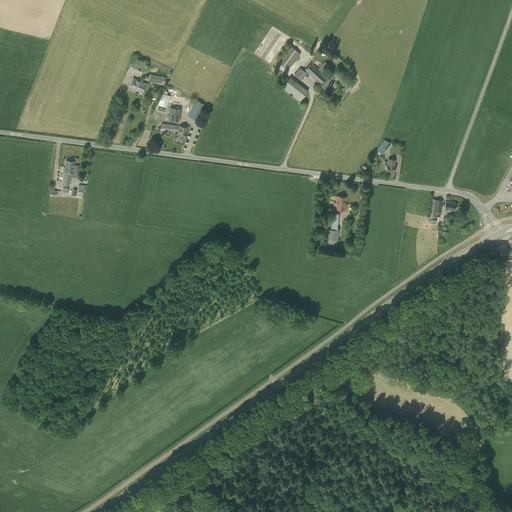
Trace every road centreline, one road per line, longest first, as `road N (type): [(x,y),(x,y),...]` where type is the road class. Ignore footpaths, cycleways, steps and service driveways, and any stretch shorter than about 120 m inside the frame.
road 1 (unclassified): [(497,236),(466,193),(0,132)]
road 2 (secondary): [(100,511),(497,236)]
road 3 (unclassified): [(123,511),(503,247)]
